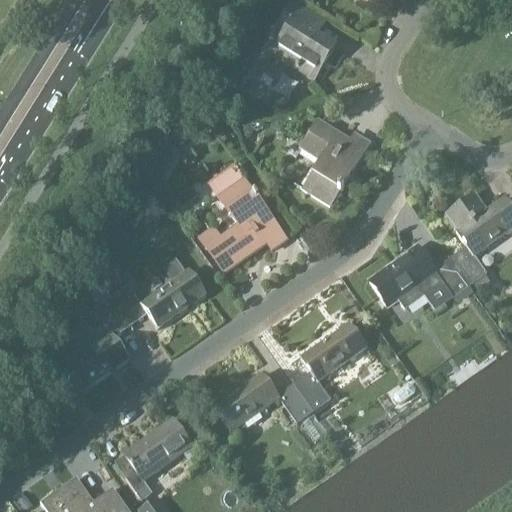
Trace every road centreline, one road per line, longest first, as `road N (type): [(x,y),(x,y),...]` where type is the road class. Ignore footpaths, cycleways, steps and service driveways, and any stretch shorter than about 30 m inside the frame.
road 1 (residential): [(20,479),(346,248),(428,126)]
road 2 (secondary): [(0,190),(119,0)]
road 3 (residential): [(428,126),(394,102),(385,83),(392,52),(425,0)]
road 4 (secondary): [(75,0),(0,121)]
